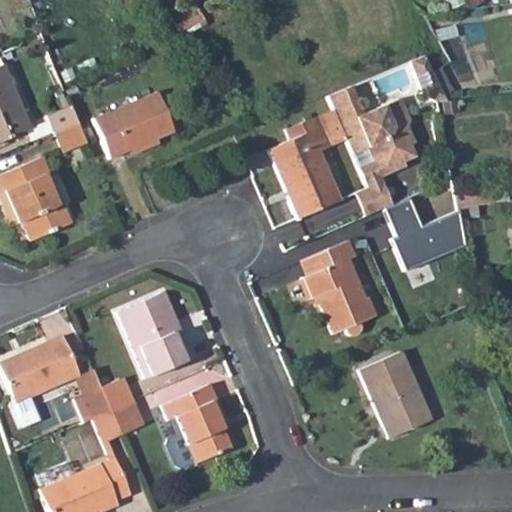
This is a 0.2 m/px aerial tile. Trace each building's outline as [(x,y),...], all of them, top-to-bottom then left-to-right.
[(200,13),(196,15),(199,21),(204,19),(200,13)] [(425,56),(408,62),(423,97),(438,101),(446,100),(432,72),(425,56)] [(0,144),(30,132),(3,67),(0,68),(0,144)] [(342,137),(362,182),(377,176),(402,165),(399,159),(394,149),(405,144),(410,141),(403,125),(406,118),(396,97),(359,113),(347,85),(323,94),(328,105),(342,137)] [(171,131),(155,92),(91,120),(108,159),(171,131)] [(342,137),(328,105),(282,124),(288,138),(266,147),(295,216),(337,199),(316,148),(342,137)] [(70,108),(47,117),(55,136),(78,127),(70,108)] [(55,136),(62,154),(85,145),(78,127),(55,136)] [(405,144),(394,149),(399,159),(410,155),(405,144)] [(0,196),(11,224),(17,222),(26,243),(67,226),(58,205),(52,207),(40,177),(45,175),(39,159),(0,174),(0,196)] [(52,207),(58,205),(45,175),(40,177),(52,207)] [(352,193),(362,215),(389,203),(377,176),(362,182),(364,187),(352,193)] [(459,215),(479,212),(474,188),(454,190),(459,215)] [(0,211),(6,226),(11,224),(0,196),(0,211)] [(461,249),(454,215),(417,232),(405,204),(382,212),(394,241),(387,242),(402,275),(461,249)] [(352,255),(345,240),(299,260),(305,275),(301,277),(310,298),(315,296),(331,333),(342,328),(344,332),(347,335),(350,336),(353,336),(356,334),(358,332),(359,329),(358,325),(357,322),(371,316),(363,296),(361,297),(344,259),(352,255)] [(152,301),(158,314),(169,309),(164,296),(152,301)] [(146,383),(192,364),(169,309),(158,314),(152,301),(117,316),(146,383)] [(74,378),(57,339),(0,362),(0,386),(8,406),(74,378)] [(429,420),(397,352),(357,371),(387,438),(429,420)] [(121,391),(117,383),(113,385),(116,394),(121,391)] [(95,392),(105,417),(128,407),(121,391),(116,394),(113,385),(95,392)] [(223,421),(209,387),(159,408),(166,424),(173,421),(193,468),(230,452),(217,423),(223,421)] [(95,392),(75,400),(86,425),(105,417),(95,392)] [(131,430),(127,421),(133,419),(128,407),(105,417),(114,438),(131,430)] [(86,425),(95,447),(114,438),(105,417),(86,425)] [(131,430),(137,428),(133,419),(127,421),(131,430)] [(193,468),(173,421),(166,424),(186,471),(193,468)] [(123,502),(107,464),(32,496),(38,511),(108,511),(107,509),(123,502)]
